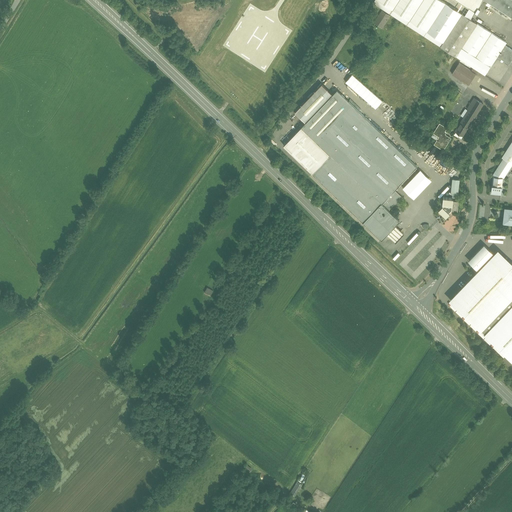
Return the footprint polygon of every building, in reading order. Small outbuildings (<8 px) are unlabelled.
[(506,42),(441,0),(379,0),(444,42),(441,46),(461,59),(478,70),(485,75),(491,67),(491,66),(497,56),(505,44),(506,42)] [(511,0),(457,0),(475,12),(483,0),(485,0),(487,1),(486,2),(487,2),(488,2),(511,17),(511,0)] [(390,16),(383,10),(378,17),(382,19),(378,25),(382,28),(390,16)] [(511,60),(511,49),(505,44),(497,56),(509,64),(511,60)] [(478,70),(461,59),(452,73),(469,84),(478,70)] [(351,74),(344,81),(375,108),(382,101),(351,74)] [(322,84),(296,112),(306,122),(333,94),(322,84)] [(417,166),(337,89),(333,94),(306,122),(302,126),(284,145),(313,173),(317,176),(320,180),(321,180),(324,183),(327,186),(328,187),(331,190),(335,194),(338,197),(339,197),(342,200),(342,201),(346,204),(349,207),(349,208),(353,211),(356,214),(357,215),(360,218),(364,221),(367,225),(371,228),(374,232),(375,232),(378,235),(382,239),(387,233),(396,242),(404,233),(395,225),(400,220),(399,220),(396,217),(396,216),(392,213),(393,213),(392,213),(389,210),(382,203),(394,190),(417,166)] [(456,89),(450,97),(455,100),(460,92),(456,89)] [(469,110),(455,131),(462,136),(484,103),(475,98),(468,109),(469,110)] [(445,135),(443,134),(447,128),(440,123),(434,133),(440,137),(439,140),(438,139),(438,140),(438,141),(436,145),(444,150),(451,138),(445,134),(445,135)] [(511,141),(502,157),(504,158),(511,163),(511,141)] [(511,163),(504,158),(494,173),(493,185),(492,185),(491,193),(495,193),(495,194),(495,193),(499,194),(501,194),(503,176),(505,172),(507,173),(511,165),(511,163)] [(421,169),(404,187),(414,197),(432,179),(421,169)] [(460,179),(453,179),(451,194),(454,194),(453,198),(453,199),(456,200),(457,194),(458,194),(460,179)] [(394,190),(382,203),(389,210),(396,202),(397,200),(398,200),(401,197),(394,190)] [(453,198),(444,197),(443,205),(439,209),(446,216),(450,212),(451,213),(454,209),(458,210),(459,200),(456,200),(453,199),(453,198)] [(511,207),(505,207),(503,222),(511,223),(511,207)] [(400,243),(389,256),(394,260),(405,247),(400,243)] [(484,245),(470,260),(479,269),(480,270),(493,257),(491,256),(493,254),(484,245)] [(480,270),(451,300),(480,329),(480,328),(486,334),(511,359),(511,274),(493,257),(480,270)] [(210,296),(213,290),(206,287),(203,293),(210,296)] [(242,469),(247,474),(252,469),(247,464),(242,469)] [(294,496),(302,484),(297,481),(289,493),(294,496)]
